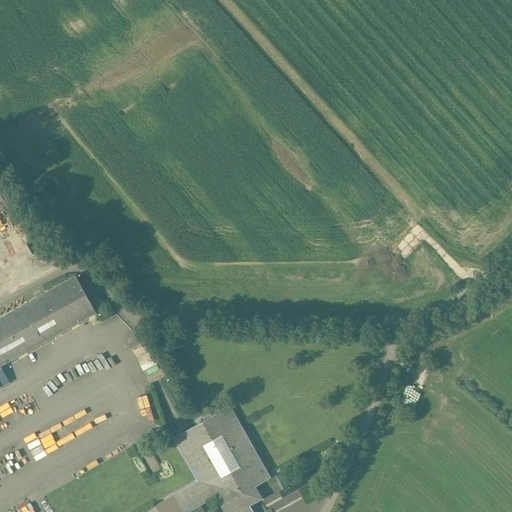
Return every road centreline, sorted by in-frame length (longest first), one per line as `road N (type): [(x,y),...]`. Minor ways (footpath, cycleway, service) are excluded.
road 1 (unclassified): [(391,323),(136,313),(71,267)]
road 2 (unknown): [(21,483),(122,408),(123,377),(102,330)]
road 3 (unclassified): [(324,511),(382,382),(391,323)]
road 4 (unclassified): [(391,323),(447,307),(511,251)]
